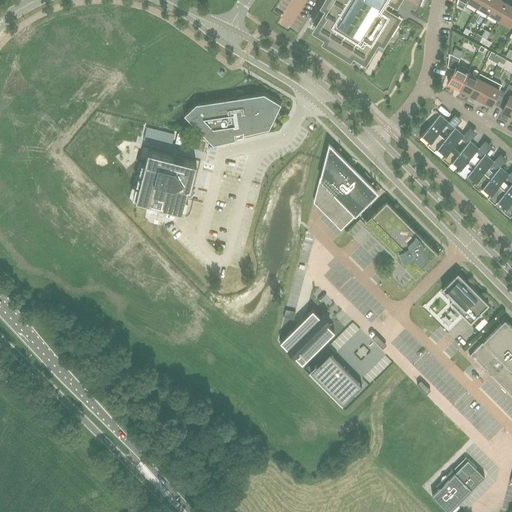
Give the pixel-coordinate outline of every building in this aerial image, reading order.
[(324,0),(322,4),(327,7),(316,25),(322,28),(320,32),(326,35),(324,40),(331,44),(333,41),(338,44),(344,48),(342,51),(349,55),(352,51),(358,55),(360,52),(366,56),(377,37),(382,40),(387,33),(383,31),(387,26),(390,20),(393,22),(398,15),(389,9),(390,9),(392,10),(393,10),(392,9),(395,3),(396,4),(397,3),(394,2),(395,1),(395,2),(396,0),(324,0)] [(488,13),(495,0),(481,0),(478,7),(488,13)] [(499,19),(508,4),(501,0),(495,0),(488,13),(499,19)] [(511,20),(511,6),(508,4),(499,19),(509,25),(511,20)] [(459,88),(467,72),(456,66),(458,63),(448,58),(447,67),(454,70),(448,82),(459,88)] [(469,93),(477,78),(467,72),(459,88),(469,93)] [(480,99),(488,83),(491,79),(480,73),(477,77),(477,78),(469,93),(480,99)] [(499,89),(488,83),(480,99),(491,104),(499,89)] [(502,110),(511,115),(511,95),(510,94),(511,90),(511,85),(508,83),(502,96),(507,99),(502,110)] [(196,103),(184,114),(213,144),(236,139),(235,135),(269,128),(281,103),(264,93),(196,103)] [(440,126),(446,120),(440,114),(423,134),(431,141),(427,145),(435,151),(438,147),(437,147),(445,138),(440,134),(444,130),(440,126)] [(446,124),(452,129),(455,127),(449,121),(446,124)] [(191,142),(185,141),(187,127),(176,125),(173,145),(190,147),(191,142)] [(461,133),(455,127),(445,138),(437,147),(438,147),(446,154),(442,158),(450,164),(453,160),(460,151),(456,147),(459,143),(455,139),(461,133)] [(461,137),(467,143),(470,140),(464,135),(461,137)] [(476,146),(470,140),(460,151),(453,160),(461,167),(457,171),(465,177),(468,174),(468,173),(475,164),(471,160),(474,156),(470,153),(476,146)] [(329,146),(324,167),(316,198),(320,202),(318,204),(319,205),(325,210),(327,212),(341,226),(377,191),(360,174),(355,169),(346,160),(345,162),(329,146)] [(476,150),(483,156),(485,153),(479,148),(476,150)] [(148,150),(136,199),(184,211),(188,197),(189,197),(190,190),(196,163),(148,150)] [(491,159),(485,153),(475,164),(468,173),(468,174),(476,181),(473,184),(480,190),(483,187),(490,178),(490,177),(486,174),(489,169),(485,166),(491,159)] [(491,164),(497,169),(500,166),(494,161),(491,164)] [(507,172),(500,166),(490,177),(490,178),(483,187),(491,194),(488,197),(495,204),(498,200),(506,191),(505,190),(501,187),(505,182),(501,179),(507,172)] [(511,182),(505,190),(506,191),(498,200),(506,207),(503,210),(510,217),(511,214),(511,182)] [(386,201),(371,216),(403,248),(399,250),(403,261),(412,257),(423,268),(438,253),(386,201)] [(458,272),(442,288),(452,298),(449,301),(470,322),(489,303),(458,272)] [(297,324),(280,341),(302,363),(334,331),(327,324),(330,321),(329,320),(323,314),(320,316),(312,309),(305,317),(297,324)] [(283,317),(281,325),(291,327),(293,320),(283,317)] [(477,333),(485,323),(479,319),(472,329),(477,333)] [(511,327),(505,320),(469,355),(485,371),(486,370),(490,374),(489,375),(511,397),(511,327)] [(331,354),(312,373),(343,405),(362,385),(331,354)] [(478,369),(475,371),(483,380),(486,377),(478,369)] [(382,382),(350,414),(400,464),(432,432),(382,382)] [(432,494),(449,511),(484,476),(465,457),(436,485),(439,487),(432,494)]
